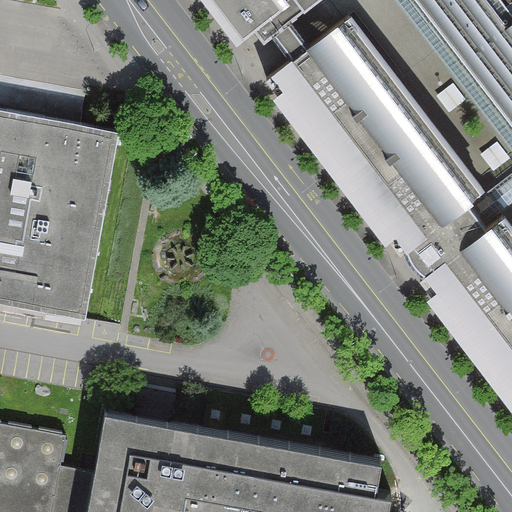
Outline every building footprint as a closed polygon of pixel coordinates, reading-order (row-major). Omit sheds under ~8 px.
[(511,394),(511,212),(359,17),(322,45),(302,20),(309,15),(314,11),(315,12),(332,0),(211,0),(248,48),(266,33),(276,43),(284,38),(300,57),(269,79),(511,394)] [(413,0),(511,129),(511,119),(421,0),(413,0)] [(486,0),(421,0),(511,119),(511,28),(510,30),(486,0)] [(467,100),(452,82),(436,96),(450,113),(467,100)] [(117,131),(0,112),(0,305),(87,320),(117,131)] [(511,164),(511,161),(499,145),(483,158),(497,176),(511,164)] [(90,511),(375,511),(385,461),(155,420),(108,412),(97,474),(90,511)] [(68,434),(0,421),(0,511),(53,511),(62,467),(68,434)] [(90,511),(97,474),(62,467),(53,511),(90,511)]
